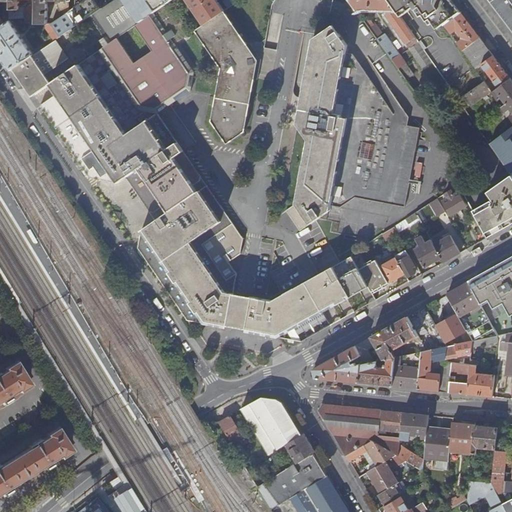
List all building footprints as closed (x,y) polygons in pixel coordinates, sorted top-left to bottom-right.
[(12,8),(12,0),(0,0),(0,28),(6,24),(0,15),(0,0),(5,1),(5,8),(12,8)] [(12,0),(12,8),(11,18),(29,18),(37,18),(37,7),(21,8),(20,0),(12,0)] [(70,0),(37,0),(37,7),(37,18),(37,23),(37,24),(48,24),(49,1),(55,1),(55,4),(58,4),(58,1),(70,2),(70,0)] [(115,0),(102,9),(91,17),(107,40),(102,43),(105,47),(52,84),(51,84),(54,90),(57,94),(41,105),(90,177),(118,183),(126,178),(149,211),(154,212),(165,205),(194,186),(200,181),(201,177),(158,113),(191,90),(195,72),(175,44),(192,33),(171,2),(174,0),(115,0)] [(91,17),(102,9),(95,0),(87,0),(78,7),(70,11),(62,17),(52,24),(61,37),(91,17)] [(204,25),(225,12),(224,11),(217,0),(186,0),(204,25)] [(400,16),(388,0),(350,0),(358,11),(362,8),(368,9),(368,11),(372,11),(372,9),(389,9),(386,15),(423,69),(432,63),(419,44),(400,16)] [(450,0),(388,0),(400,16),(413,7),(420,17),(422,15),(427,22),(430,20),(437,30),(444,24),(461,13),(450,0)] [(511,0),(488,0),(511,31),(511,0)] [(70,11),(70,5),(61,8),(62,17),(70,11)] [(247,44),(225,12),(204,25),(195,31),(197,34),(221,68),(211,121),(227,144),(245,132),(259,61),(247,44)] [(480,38),(461,13),(444,24),(451,34),(456,31),(461,38),(461,40),(457,43),(463,51),(480,38)] [(6,24),(0,28),(0,54),(11,70),(13,69),(34,55),(11,21),(6,24)] [(349,46),(335,25),(314,39),(298,124),(309,140),(297,204),(287,210),(301,231),(316,221),(317,220),(319,219),(320,218),(328,213),(329,213),(331,211),(332,207),(332,206),(341,208),(356,198),(406,207),(411,179),(419,140),(421,128),(409,126),(410,118),(383,78),(374,84),(364,69),(354,53),(347,53),(349,46)] [(376,25),(371,29),(399,69),(406,65),(385,34),(383,36),(376,25)] [(493,56),(480,38),(463,51),(475,69),(478,67),(481,65),(493,56)] [(34,55),(13,69),(31,97),(51,84),(52,84),(45,75),(69,59),(57,40),(34,55)] [(499,88),(511,79),(493,56),(481,65),(499,88)] [(406,65),(399,69),(407,79),(413,75),(406,65)] [(492,93),(495,90),(488,79),(484,82),(491,92),(492,93)] [(511,80),(511,79),(499,88),(495,90),(492,93),(497,101),(501,98),(505,104),(501,107),(505,112),(510,109),(511,112),(511,113),(506,118),(509,121),(511,120),(511,121),(511,80)] [(491,92),(484,82),(464,96),(471,106),(472,106),(491,92)] [(464,96),(459,100),(472,119),(478,115),(472,106),(471,106),(464,96)] [(511,126),(489,144),(511,175),(511,176),(511,126)] [(473,212),(487,238),(511,224),(511,176),(511,175),(506,180),(488,192),(494,203),(492,204),(490,201),(473,212)] [(198,192),(169,211),(141,230),(138,248),(187,320),(227,327),(227,325),(233,293),(237,274),(229,262),(240,254),(243,239),(207,185),(198,192)] [(194,186),(165,205),(169,211),(198,192),(194,186)] [(451,190),(445,194),(448,199),(442,202),(450,216),(467,207),(459,193),(454,196),(451,190)] [(436,217),(445,212),(438,199),(429,205),(436,217)] [(386,241),(399,233),(395,227),(383,235),(386,241)] [(441,259),(443,263),(460,253),(450,236),(443,240),(440,236),(431,241),(441,259)] [(425,268),(441,259),(431,241),(415,250),(425,268)] [(352,256),(359,268),(366,264),(358,250),(351,255),(352,256)] [(405,274),(407,277),(414,273),(411,267),(414,266),(405,250),(395,257),(396,259),(405,274)] [(323,312),(369,286),(359,268),(352,256),(340,262),(272,300),(252,296),(246,329),(246,331),(278,337),(323,312)] [(511,258),(469,283),(481,305),(489,300),(494,309),(495,308),(504,304),(511,316),(511,315),(511,258)] [(390,282),(405,274),(396,259),(382,267),(390,282)] [(469,283),(447,295),(458,314),(467,331),(473,341),(473,342),(498,337),(491,323),(481,305),(469,283)] [(236,327),(246,329),(252,296),(243,295),(233,293),(227,325),(236,327)] [(323,312),(278,337),(301,342),(320,331),(330,325),(323,312)] [(458,314),(436,327),(445,343),(467,331),(458,314)] [(413,340),(420,352),(421,352),(426,351),(408,316),(314,369),(315,378),(392,386),(396,357),(393,351),(398,348),(413,340)] [(511,333),(506,335),(506,342),(501,341),(500,350),(508,350),(505,376),(511,376),(511,333)] [(498,337),(473,342),(472,348),(497,343),(498,337)] [(463,344),(447,347),(445,359),(466,355),(463,344)] [(419,368),(417,389),(439,391),(441,374),(440,375),(428,374),(429,363),(445,359),(447,347),(426,351),(421,352),(419,368)] [(393,351),(396,357),(402,356),(414,354),(413,349),(400,353),(398,348),(393,351)] [(401,366),(419,368),(421,352),(420,352),(414,354),(402,356),(401,366)] [(396,357),(392,386),(417,389),(419,368),(401,366),(402,356),(396,357)] [(477,361),(471,360),(470,364),(471,364),(469,375),(468,383),(467,394),(492,397),(494,375),(476,373),(477,361)] [(445,362),(442,392),(448,392),(450,376),(450,373),(452,362),(445,362)] [(464,364),(452,362),(450,373),(463,374),(469,375),(471,364),(470,364),(467,364),(464,364)] [(21,392),(32,386),(32,385),(18,363),(7,369),(8,371),(1,376),(0,374),(0,402),(2,401),(4,404),(6,403),(8,406),(14,402),(12,399),(14,398),(12,395),(20,390),(21,392)] [(450,376),(448,392),(467,394),(468,383),(463,383),(463,379),(456,378),(456,376),(450,376)] [(241,410),(269,456),(275,453),(280,449),(286,446),(302,436),(282,403),(278,401),(277,399),(262,397),(241,410)] [(401,432),(404,413),(323,405),(320,412),(347,457),(373,440),(381,445),(390,451),(396,455),(399,457),(401,437),(379,435),(379,430),(401,432)] [(427,428),(428,415),(404,413),(401,432),(401,437),(399,457),(420,470),(422,471),(424,461),(403,448),(404,447),(406,448),(408,433),(411,433),(411,436),(417,436),(417,434),(421,434),(421,440),(423,440),(423,442),(425,443),(427,428)] [(219,422),(235,449),(246,443),(230,416),(219,422)] [(473,445),(475,426),(453,423),(452,431),(451,443),(473,445)] [(496,445),(497,428),(475,426),(473,445),(472,454),(477,454),(477,449),(495,450),(496,445)] [(59,429),(74,452),(59,428),(59,429)] [(449,468),(451,443),(452,431),(427,428),(425,443),(424,458),(437,460),(436,466),(449,468)] [(63,458),(74,452),(59,429),(48,435),(50,437),(42,442),(41,439),(30,446),(31,448),(1,467),(0,465),(0,494),(3,493),(4,496),(6,495),(8,497),(14,494),(13,491),(14,490),(12,487),(44,467),(46,470),(47,469),(49,472),(55,468),(54,465),(56,464),(54,461),(61,456),(63,458)] [(297,464),(313,454),(315,453),(304,435),(302,436),(286,446),(297,464)] [(373,440),(347,457),(351,463),(364,455),(369,452),(372,456),(378,467),(386,462),(396,455),(390,451),(386,454),(381,445),(373,440)] [(511,482),(503,482),(507,452),(499,452),(500,445),(496,445),(495,450),(492,476),(492,483),(498,495),(508,493),(511,492),(511,482)] [(280,449),(275,453),(277,457),(283,454),(280,449)] [(263,486),(277,509),(290,501),(296,511),(348,511),(313,454),(297,464),(263,486)] [(372,456),(367,459),(370,465),(367,467),(370,472),(378,467),(372,456)] [(370,472),(369,473),(382,494),(399,483),(386,462),(378,467),(370,472)] [(419,479),(422,484),(427,480),(422,471),(420,470),(418,472),(421,478),(419,479)] [(470,481),(492,483),(492,476),(470,475),(470,481)] [(119,476),(110,482),(114,490),(123,484),(119,476)] [(506,511),(503,504),(498,495),(492,483),(470,481),(468,494),(467,501),(469,505),(486,496),(492,509),(490,511),(506,511)] [(382,494),(379,496),(385,506),(403,495),(405,494),(399,483),(382,494)] [(260,488),(274,511),(277,509),(263,486),(260,488)] [(511,511),(511,492),(508,493),(511,500),(503,504),(506,511),(511,511)] [(451,511),(467,501),(468,494),(465,496),(464,496),(457,500),(456,498),(446,503),(451,511)] [(403,495),(385,506),(388,511),(407,511),(414,508),(412,504),(407,507),(404,501),(406,500),(403,495)] [(82,503),(70,511),(77,511),(85,507),(82,503)] [(422,511),(427,510),(422,503),(414,508),(407,511),(422,511)]
